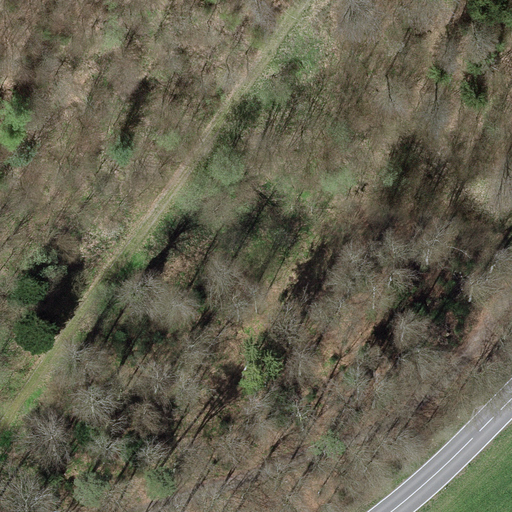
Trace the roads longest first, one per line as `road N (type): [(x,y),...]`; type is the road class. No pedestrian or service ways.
road 1 (track): [(0,430),(314,0)]
road 2 (track): [(138,511),(366,434),(429,391),(511,293)]
road 3 (secondary): [(393,511),(511,404)]
